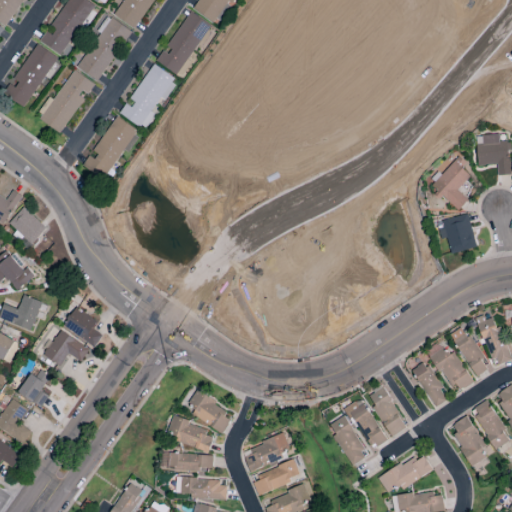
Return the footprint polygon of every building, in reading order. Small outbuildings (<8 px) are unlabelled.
[(0,0),(0,22),(6,27),(23,0),(0,0)] [(94,6),(84,0),(67,0),(39,42),(60,56),(94,6)] [(124,0),(114,17),(135,30),(153,0),(124,0)] [(199,0),(193,10),(216,25),(232,0),(199,0)] [(209,25),(188,12),(165,50),(164,48),(155,62),(179,76),(209,25)] [(76,67),(97,82),(130,32),(109,18),(76,67)] [(57,58),(36,44),(11,82),(3,94),(24,108),(57,58)] [(128,102),(127,101),(119,114),(144,130),(162,101),(164,102),(177,80),(152,65),(128,102)] [(94,85),(73,71),(53,100),(50,98),(36,118),(60,134),(85,97),(86,97),(94,85)] [(136,130),(115,117),(91,154),(90,154),(81,166),(103,181),(136,130)] [(481,136),(482,144),(475,144),(477,166),(496,165),(497,176),(510,175),(507,142),(498,142),(498,135),(481,136)] [(440,176),(438,175),(428,185),(456,212),(468,200),(457,191),(470,177),(461,169),(466,164),(458,157),(440,176)] [(0,223),(3,225),(21,196),(12,191),(6,200),(0,195),(0,223)] [(31,245),(46,229),(23,207),(8,223),(31,245)] [(450,254),(476,249),(468,214),(436,221),(440,241),(447,239),(450,254)] [(0,263),(0,282),(6,278),(15,291),(31,279),(13,254),(0,263)] [(40,302),(22,296),(18,309),(4,305),(0,317),(0,321),(31,331),(40,302)] [(97,322),(75,308),(62,327),(95,348),(102,335),(92,329),(97,322)] [(492,367),(508,362),(495,315),(478,320),(492,367)] [(471,334),(464,337),(461,329),(452,333),(473,378),(487,371),(471,334)] [(59,367),(68,354),(80,362),(88,350),(59,331),(43,356),(59,367)] [(19,344),(0,332),(0,358),(7,363),(19,344)] [(432,355),(454,394),(472,383),(453,351),(447,355),(443,348),(432,355)] [(434,408),(446,401),(440,391),(442,390),(425,362),(412,370),(434,408)] [(40,408),(48,397),(40,391),(50,377),(37,368),(19,393),(40,408)] [(511,426),(511,386),(511,385),(493,396),(511,426)] [(367,396),(390,437),(405,428),(382,387),(367,396)] [(222,433),(233,415),(195,392),(184,410),(222,433)] [(28,411),(12,399),(0,415),(0,428),(22,444),(30,433),(18,424),(28,411)] [(386,439),(359,399),(345,409),(371,449),(386,439)] [(508,442),(489,401),(472,409),(491,450),(508,442)] [(329,425),(334,435),(350,467),(364,459),(360,453),(363,451),(345,416),(329,425)] [(485,447),(466,417),(448,428),(472,467),(486,458),(481,450),(485,447)] [(207,453),(214,433),(172,418),(165,437),(207,453)] [(250,473),(290,456),(282,435),(241,452),(250,473)] [(0,462),(1,462),(13,468),(21,454),(0,442),(0,462)] [(212,456),(169,454),(169,470),(200,471),(200,469),(212,469),(212,456)] [(386,494),(400,487),(400,488),(432,473),(423,455),(378,477),(386,494)] [(258,496),(301,477),(293,461),(251,479),(258,496)] [(225,500),(226,481),(176,480),(175,494),(190,494),(190,499),(225,500)] [(265,511),(295,511),(312,505),(304,486),(262,504),(265,511)] [(444,511),(442,495),(433,496),(432,492),(391,497),(392,511),(393,511),(406,510),(406,511),(444,511)] [(139,511),(138,511),(165,511),(166,510),(153,501),(145,511),(139,511)]
